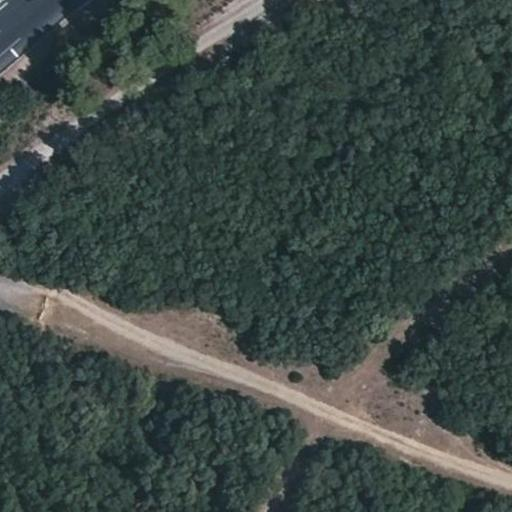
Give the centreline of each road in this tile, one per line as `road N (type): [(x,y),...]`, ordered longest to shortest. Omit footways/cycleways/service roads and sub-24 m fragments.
road 1 (track): [(511,484),(406,453),(245,381),(110,344),(0,288)]
road 2 (track): [(0,189),(273,0)]
